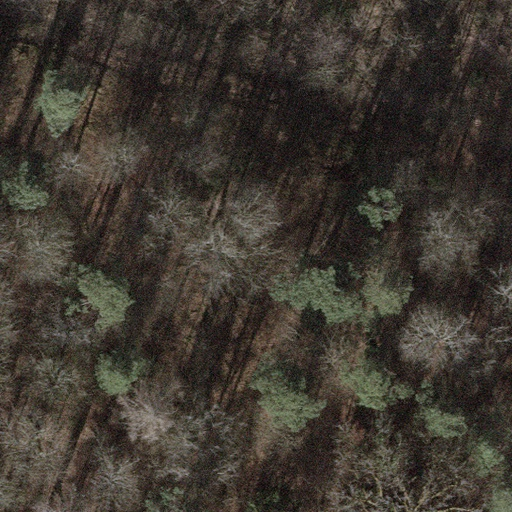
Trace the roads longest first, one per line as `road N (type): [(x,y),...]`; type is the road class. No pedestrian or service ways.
road 1 (track): [(511,161),(52,12),(0,13)]
road 2 (track): [(293,511),(492,310)]
